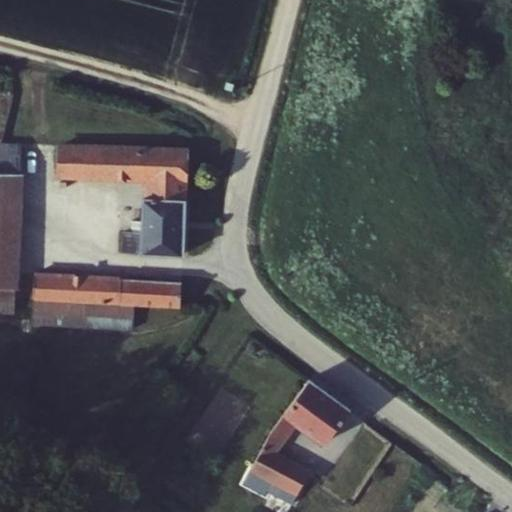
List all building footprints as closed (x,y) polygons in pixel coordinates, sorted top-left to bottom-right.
[(13,125),(0,124),(0,135),(12,136),(13,125)] [(58,156),(142,158),(188,159),(188,129),(59,124),(58,156)] [(0,135),(0,253),(5,254),(12,136),(0,135)] [(188,159),(142,158),(141,175),(188,176),(188,159)] [(188,176),(141,175),(141,199),(130,199),(130,211),(123,211),(122,237),(187,241),(188,176)] [(187,291),(187,264),(45,252),(44,275),(128,284),(187,291)] [(128,284),(44,275),(41,300),(126,310),(128,284)] [(271,369),(240,348),(199,408),(221,423),(244,388),(254,395),(271,369)] [(342,413),(304,381),(263,429),(254,447),(234,490),(256,499),(251,509),(259,511),(282,511),(291,490),(258,473),(270,439),(286,420),(315,445),(342,413)]
